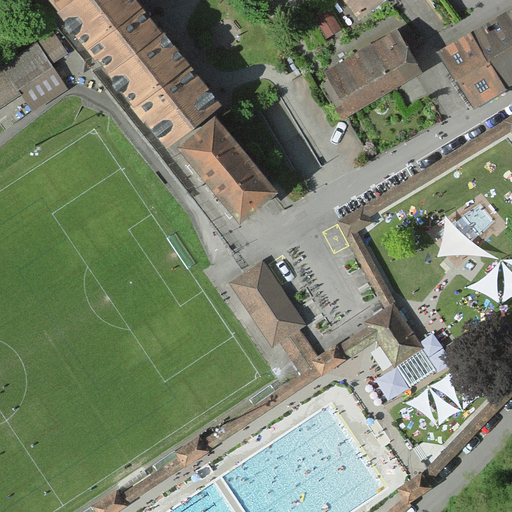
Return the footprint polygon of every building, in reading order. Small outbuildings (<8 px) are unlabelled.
[(231,107),(143,0),(85,0),(66,16),(177,151),(231,107)] [(350,0),(365,20),(391,0),(350,0)] [(511,11),(472,34),(504,89),(511,84),(511,11)] [(428,76),(402,33),(328,76),(353,119),(428,76)] [(71,59),(55,34),(0,71),(0,113),(24,97),(36,114),(70,90),(56,70),(71,59)] [(504,89),(472,34),(440,54),(472,107),(504,89)] [(400,511),(412,503),(511,397),(511,118),(340,221),(386,301),(395,295),(359,232),(375,222),(371,215),(510,133),(511,136),(511,379),(400,496),(378,511),(400,511)] [(287,195),(224,120),(186,152),(249,227),(287,195)] [(308,330),(264,266),(232,288),(275,352),(282,347),(300,374),(305,381),(326,367),(303,334),(308,330)] [(393,300),(364,318),(394,363),(396,362),(421,345),(423,344),(393,300)] [(421,345),(396,362),(410,384),(436,367),(421,345)] [(117,511),(307,384),(300,374),(86,511),(117,511)]
